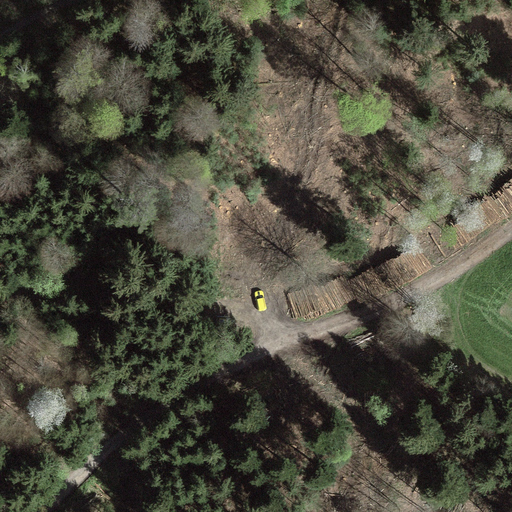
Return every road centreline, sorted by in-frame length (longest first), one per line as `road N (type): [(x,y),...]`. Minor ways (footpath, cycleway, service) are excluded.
road 1 (track): [(511,231),(358,321),(267,348),(215,377),(117,439),(40,511)]
road 2 (track): [(302,336),(227,310),(134,293),(0,295)]
